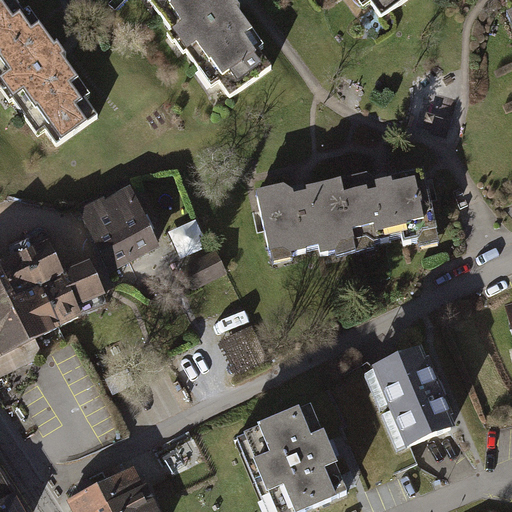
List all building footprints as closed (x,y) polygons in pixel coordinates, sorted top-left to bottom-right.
[(14,0),(8,0),(0,6),(0,91),(36,142),(45,136),(55,150),(99,119),(87,102),(91,99),(65,62),(67,61),(57,48),(55,49),(29,12),(25,15),(14,0)] [(144,0),(143,1),(209,94),(219,87),(229,102),(273,71),(260,54),(265,51),(238,14),(240,12),(231,0),(230,0),(229,1),(228,0),(144,0)] [(351,0),(362,14),(371,7),(381,21),(411,0),(351,0)] [(284,193),(256,200),(271,272),(294,267),(292,260),(318,254),(320,263),(335,259),(336,265),(377,256),(375,248),(406,242),(407,251),(419,248),(423,239),(437,236),(424,177),(388,185),(389,189),(377,192),(376,188),(367,182),(306,196),(307,200),(293,204),(292,198),(284,193)] [(104,201),(78,213),(109,279),(159,254),(130,192),(106,204),(104,201)] [(172,234),(185,259),(209,247),(196,222),(172,234)] [(51,249),(0,272),(0,382),(45,359),(39,348),(60,338),(59,336),(86,324),(82,314),(108,302),(92,267),(66,279),(51,249)] [(218,254),(183,270),(193,293),(228,277),(218,254)] [(253,328),(217,345),(234,381),(270,364),(253,328)] [(421,356),(371,377),(406,459),(456,438),(451,426),(454,425),(429,368),(427,369),(421,356)] [(327,511),(348,504),(310,413),(236,444),(264,511),(327,511)] [(18,499),(0,469),(0,511),(26,511),(19,499),(18,499)] [(134,474),(67,505),(70,511),(104,511),(143,492),(134,474)] [(157,511),(146,490),(143,492),(104,511),(157,511)]
